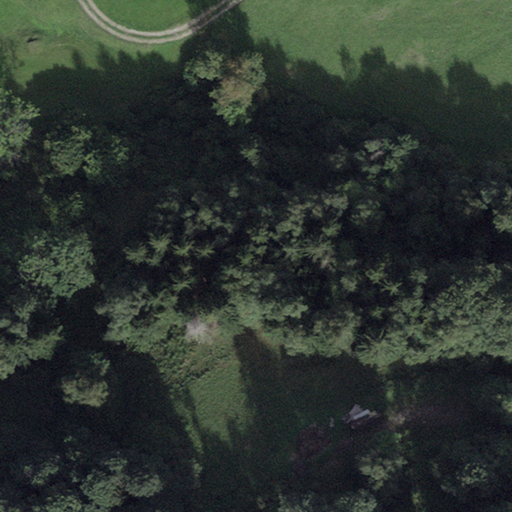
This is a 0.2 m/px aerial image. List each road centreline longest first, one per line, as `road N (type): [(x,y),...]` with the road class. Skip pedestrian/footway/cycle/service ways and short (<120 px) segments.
road 1 (track): [(83,0),(112,30),(146,36),(176,34),(237,0)]
road 2 (track): [(511,380),(373,418)]
